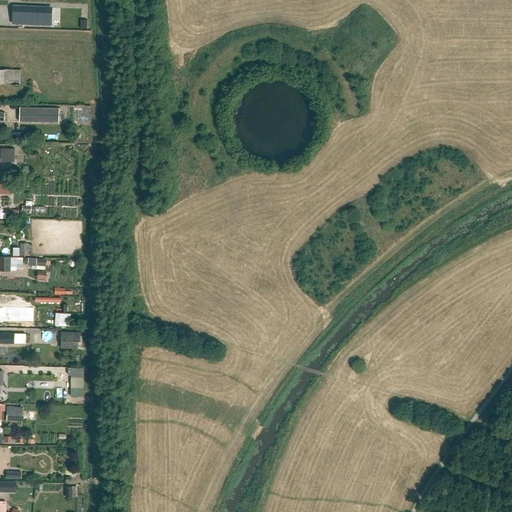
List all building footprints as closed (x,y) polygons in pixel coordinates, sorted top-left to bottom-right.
[(14,7),(14,23),(50,24),(51,8),(14,7)] [(58,123),(59,108),(20,107),(19,122),(58,123)] [(14,149),(0,148),(0,157),(4,157),(4,162),(14,162),(14,149)] [(20,256),(29,255),(28,244),(20,244),(20,256)] [(0,257),(0,271),(10,271),(10,257),(0,257)] [(23,309),(0,307),(0,320),(23,322),(23,309)] [(66,326),(67,314),(55,313),(54,325),(66,326)] [(81,348),(81,331),(62,331),(62,348),(81,348)] [(0,343),(14,344),(14,333),(0,332),(0,343)] [(85,368),(84,368),(68,368),(68,375),(71,375),(71,388),(84,388),(85,368)] [(22,408),(7,408),(7,421),(17,422),(17,416),(22,416),(22,408)] [(0,492),(15,493),(15,483),(0,482),(0,492)]
